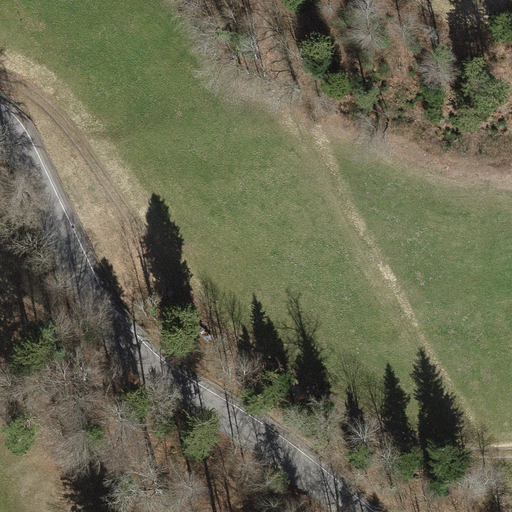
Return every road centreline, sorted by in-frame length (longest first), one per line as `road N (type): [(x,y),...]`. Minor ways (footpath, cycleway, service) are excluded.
road 1 (track): [(0,75),(49,104),(176,285),(223,338),(406,447),(480,458),(511,454)]
road 2 (tertiary): [(350,511),(157,376),(116,336),(0,118)]
